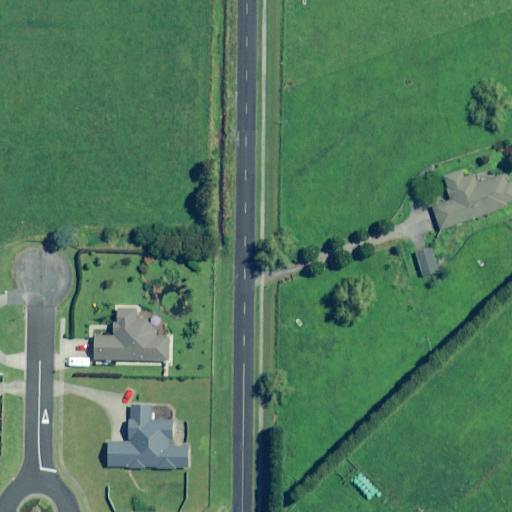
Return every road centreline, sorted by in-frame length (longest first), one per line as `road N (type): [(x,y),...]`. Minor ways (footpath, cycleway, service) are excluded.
road 1 (residential): [(240,511),(245,0)]
road 2 (residential): [(40,270),(38,485)]
